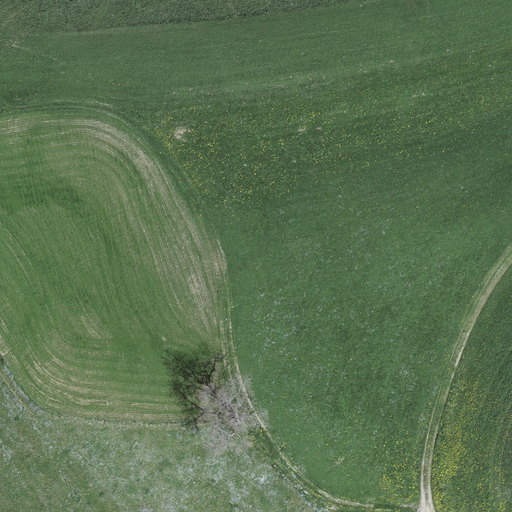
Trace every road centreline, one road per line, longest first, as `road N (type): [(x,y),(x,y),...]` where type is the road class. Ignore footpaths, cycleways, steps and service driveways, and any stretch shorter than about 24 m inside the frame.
road 1 (track): [(143,139),(209,225),(234,382),(258,429),(313,491),(382,511)]
road 2 (track): [(428,511),(426,461),(461,343),(511,261)]
